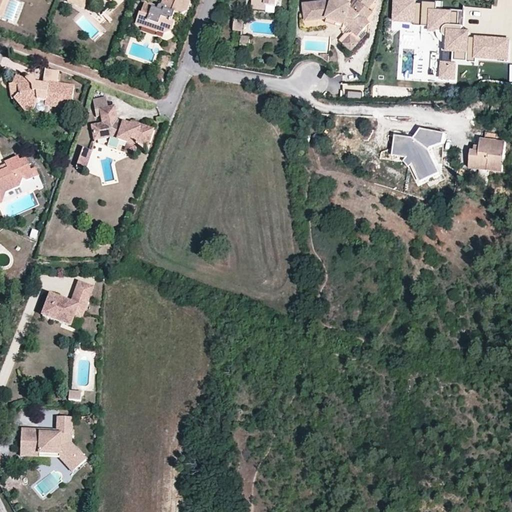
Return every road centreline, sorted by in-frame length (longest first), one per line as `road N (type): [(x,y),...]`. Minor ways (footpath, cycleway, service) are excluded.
road 1 (track): [(298,85),(323,105),(426,117),(469,136)]
road 2 (residential): [(189,54),(193,67),(214,75),(283,85),(313,77)]
road 3 (track): [(0,382),(35,294),(63,285)]
